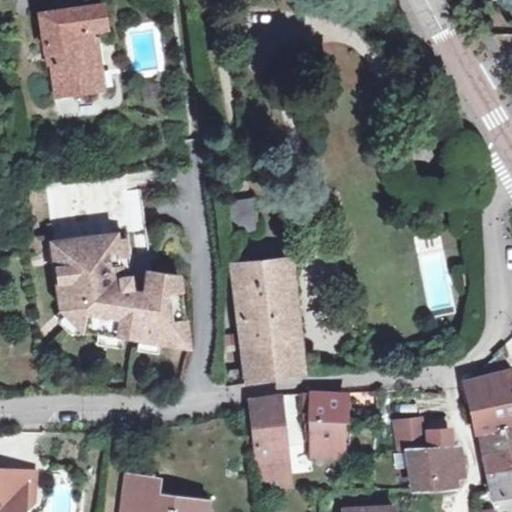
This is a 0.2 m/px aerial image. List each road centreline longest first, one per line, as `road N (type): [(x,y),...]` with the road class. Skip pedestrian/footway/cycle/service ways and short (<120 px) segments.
road 1 (residential): [(511,176),(492,227),(495,321),(485,348),(448,370),(198,403)]
road 2 (residential): [(197,181),(208,314),(198,403)]
road 3 (residential): [(198,403),(0,408)]
